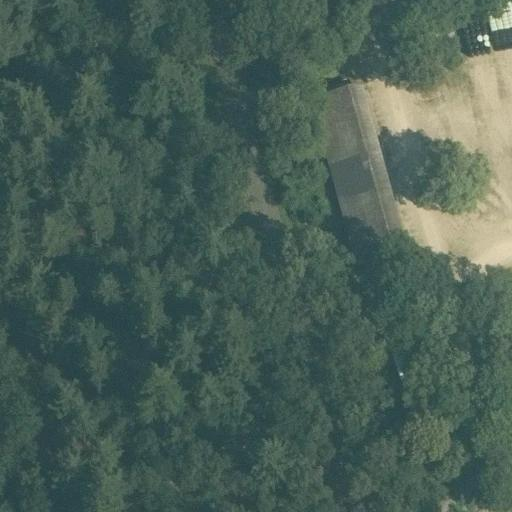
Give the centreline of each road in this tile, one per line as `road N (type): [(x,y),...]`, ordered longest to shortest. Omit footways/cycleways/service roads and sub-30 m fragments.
road 1 (unclassified): [(348,511),(205,0)]
road 2 (unknown): [(476,511),(381,0)]
